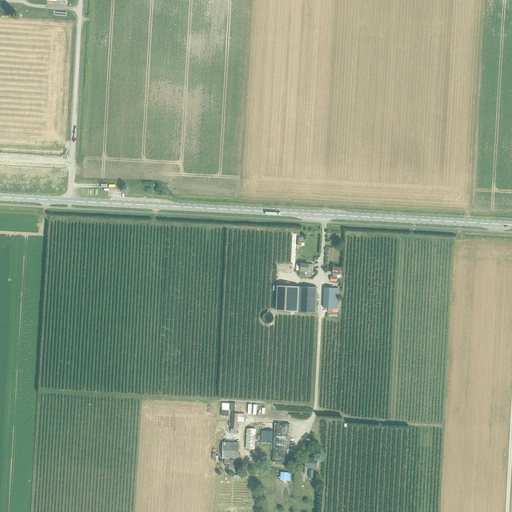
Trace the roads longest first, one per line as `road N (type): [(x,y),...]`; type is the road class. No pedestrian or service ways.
road 1 (primary): [(69,200),(511,224)]
road 2 (unclassified): [(70,154),(79,0)]
